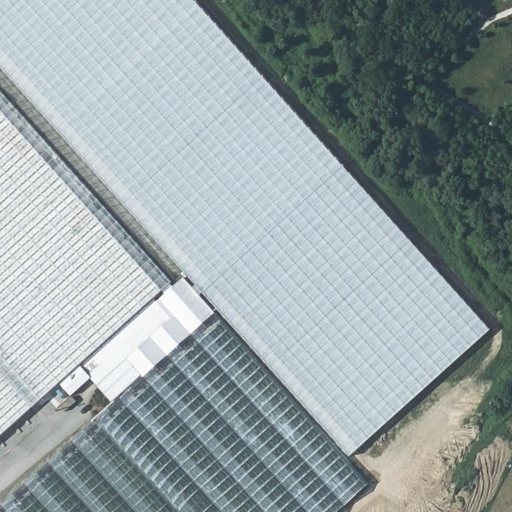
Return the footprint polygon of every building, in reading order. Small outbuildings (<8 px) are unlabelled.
[(344,165),(195,0),(0,0),(0,68),(197,285),(194,288),(200,295),(344,165)] [(0,460),(62,405),(73,395),(63,384),(115,336),(156,300),(174,283),(55,152),(0,91),(0,460)] [(492,329),(344,165),(200,295),(216,313),(347,457),(492,329)] [(158,301),(156,300),(115,336),(63,384),(73,395),(92,378),(113,402),(142,376),(144,378),(145,379),(216,313),(200,295),(194,288),(184,278),(158,301)] [(347,457),(216,313),(145,379),(136,386),(98,421),(0,509),(0,511),(337,511),(370,483),(347,457)] [(77,400),(76,398),(73,395),(62,405),(65,409),(66,410),(77,400)]
